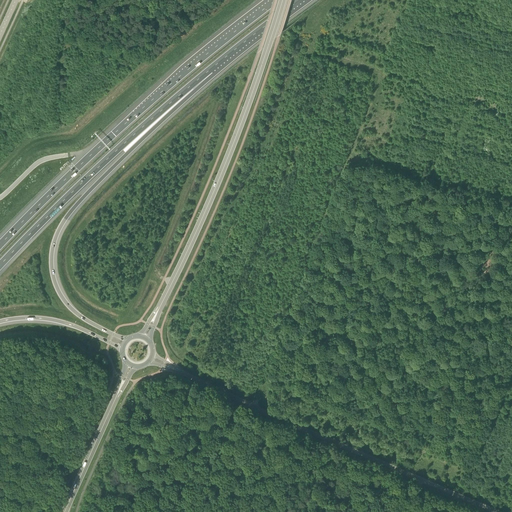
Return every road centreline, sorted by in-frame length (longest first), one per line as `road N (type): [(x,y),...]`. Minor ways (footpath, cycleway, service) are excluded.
road 1 (motorway): [(126,340),(81,316),(60,294),(51,269),(55,238),(85,194),(232,51)]
road 2 (unclassified): [(150,358),(495,511)]
road 3 (motorway): [(276,0),(89,155),(0,245)]
road 4 (secondary): [(144,337),(227,158),(281,0)]
road 5 (motorway): [(0,265),(232,51)]
road 6 (secondary): [(64,511),(131,365)]
road 7 (motorway): [(0,321),(56,320),(122,349)]
